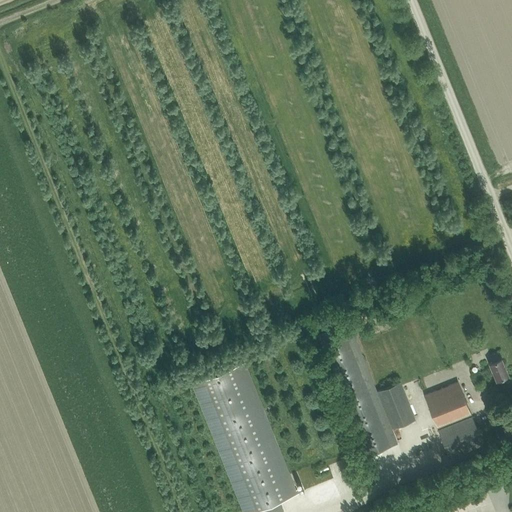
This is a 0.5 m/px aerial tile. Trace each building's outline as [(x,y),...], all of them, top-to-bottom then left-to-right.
[(366,456),(391,446),(397,443),(348,321),(317,333),(366,456)] [(496,379),(508,374),(501,357),(500,357),(498,352),(489,355),(492,361),(489,362),(496,379)] [(243,363),(193,383),(245,511),(250,511),(262,507),(264,511),(282,511),(284,511),(279,500),(298,493),(297,489),(294,490),(243,363)] [(392,428),(415,419),(400,380),(377,390),(392,428)] [(438,428),(471,414),(458,381),(425,395),(438,428)] [(471,414),(438,428),(437,428),(449,456),(483,443),(471,414)] [(333,491),(329,480),(320,483),(324,494),(333,491)]
